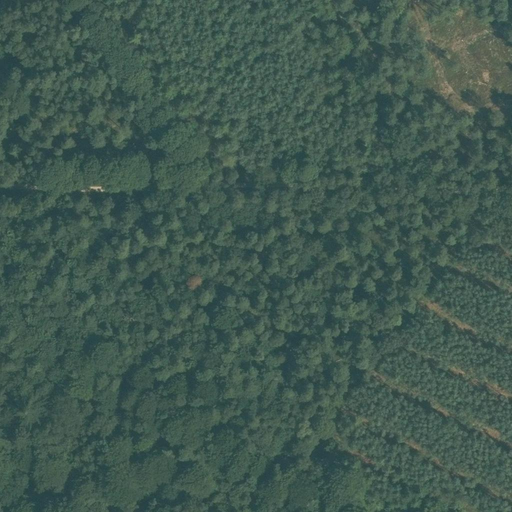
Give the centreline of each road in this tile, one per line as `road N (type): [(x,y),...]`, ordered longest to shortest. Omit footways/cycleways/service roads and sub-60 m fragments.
road 1 (track): [(511,188),(0,186)]
road 2 (track): [(0,304),(377,511)]
road 3 (track): [(511,176),(342,182)]
